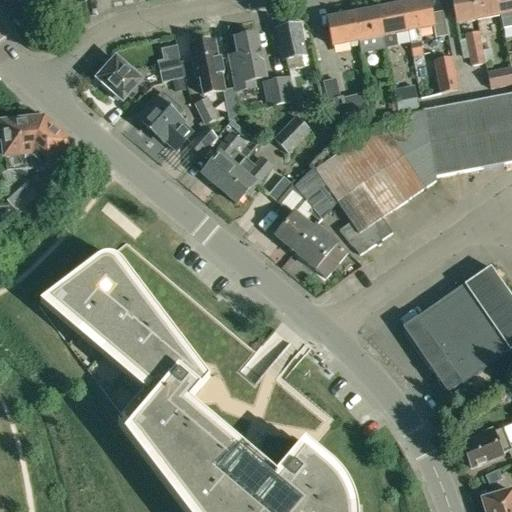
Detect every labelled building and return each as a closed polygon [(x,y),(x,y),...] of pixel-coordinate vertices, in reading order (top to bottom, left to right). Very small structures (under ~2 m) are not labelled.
[(31,4),(41,3),(41,10),(55,9),(55,0),(1,0),(3,2),(3,4),(21,4),(22,6),(28,6),(31,4)] [(479,22),(474,0),(450,0),(456,26),(479,22)] [(500,18),(496,0),(474,0),(479,22),(500,18)] [(511,0),(496,0),(500,18),(502,31),(511,29),(511,0)] [(427,2),(402,7),(407,35),(433,30),(427,2)] [(377,11),(384,50),(396,47),(394,37),(407,35),(402,7),(377,11)] [(377,11),(352,16),(357,44),(360,55),(384,50),(377,11)] [(357,44),(352,16),(327,21),(332,49),(357,44)] [(278,33),(275,33),(281,61),(285,61),(287,72),(304,69),(302,59),(305,58),(299,28),(288,31),(285,28),(279,30),(278,33)] [(238,56),(229,58),(236,93),(253,90),(252,82),(264,79),(256,37),(251,37),(250,35),(239,37),(239,40),(235,41),(238,56)] [(478,35),(466,37),(471,68),(484,66),(478,35)] [(196,81),(196,80),(202,79),(205,97),(223,94),(220,76),(223,75),(220,61),(217,62),(214,44),(202,47),(200,45),(194,46),(193,49),(189,49),(196,81)] [(411,47),(413,58),(422,57),(420,45),(411,47)] [(433,62),(439,96),(459,92),(452,59),(433,62)] [(177,60),(157,64),(161,84),(181,80),(177,60)] [(100,78),(97,81),(111,93),(109,95),(117,102),(119,100),(122,103),(140,83),(115,61),(106,71),(103,71),(99,76),(100,78)] [(511,78),(510,69),(486,73),(490,91),(511,86),(511,78)] [(287,80),(275,82),(280,107),(293,105),(287,80)] [(280,107),(275,82),(262,85),(267,110),(280,107)] [(414,89),(393,92),(395,104),(416,100),(414,89)] [(364,94),(324,103),(330,127),(370,119),(364,94)] [(421,114),(430,159),(433,179),(434,179),(511,164),(511,95),(421,112),(421,114)] [(156,101),(137,121),(163,144),(164,143),(175,152),(191,135),(180,125),(181,124),(177,120),(183,113),(165,98),(160,104),(156,101)] [(207,101),(194,108),(204,126),(216,120),(207,101)] [(328,164),(316,172),(331,195),(337,204),(350,224),(339,232),(359,257),(391,235),(381,219),(436,182),(433,179),(421,114),(405,117),(383,125),(328,164)] [(273,143),(288,156),(309,133),(295,119),(273,143)] [(0,126),(3,152),(70,145),(43,121),(0,126)] [(199,159),(216,140),(204,127),(186,147),(199,159)] [(219,191),(245,161),(234,152),(241,145),(231,136),(213,157),(216,159),(202,176),(219,191)] [(4,159),(5,159),(6,174),(48,169),(70,145),(3,152),(4,159)] [(254,169),(245,161),(219,191),(237,206),(251,189),(253,191),(271,170),(261,161),(254,169)] [(337,204),(331,195),(316,172),(296,189),(307,201),(311,208),(321,221),(337,204)] [(277,205),(278,203),(292,186),(284,179),(268,198),(277,205)] [(24,180),(9,193),(17,203),(32,190),(24,180)] [(275,238),(294,254),(313,232),(295,216),(307,201),(296,189),(293,186),(292,186),(278,203),(294,216),(275,238)] [(17,203),(9,193),(3,199),(11,208),(17,203)] [(328,240),(332,234),(320,224),(313,232),(294,254),(325,281),(347,255),(328,240)] [(99,265),(50,303),(153,390),(125,422),(193,511),(348,511),(349,511),(348,507),(346,503),(345,499),(343,495),(341,491),(338,487),(336,483),(333,480),(330,477),(327,474),(304,455),(277,487),(176,401),(182,393),(188,399),(202,382),(190,366),(114,267),(113,265),(112,264),(111,264),(109,263),(107,263),(106,263),(104,263),(102,263),(101,264),(99,265)] [(461,387),(509,354),(511,351),(511,301),(491,270),(463,288),(416,321),(402,331),(447,396),(461,386),(461,387)] [(511,427),(502,432),(501,430),(491,435),(490,433),(476,438),(478,441),(461,448),(465,459),(464,462),(467,468),(469,469),(470,471),(500,460),(499,458),(510,453),(507,445),(511,442),(511,427)] [(498,472),(485,478),(489,487),(502,481),(498,472)] [(511,511),(511,498),(511,495),(482,503),(482,505),(481,509),(481,511),(511,511)]
